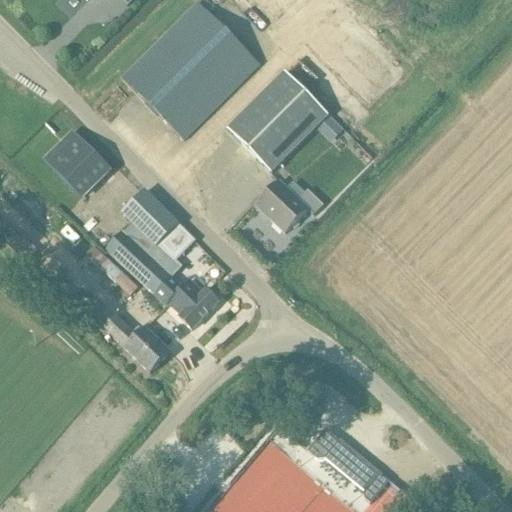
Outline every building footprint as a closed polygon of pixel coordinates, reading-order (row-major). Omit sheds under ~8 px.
[(120,82),(159,122),(183,146),(261,68),(198,4),(120,82)] [(283,75),(227,133),(271,176),(327,118),(283,75)] [(112,175),(73,134),(44,162),(83,202),(112,175)] [(50,209),(0,157),(0,212),(22,235),(50,209)] [(293,185),(287,192),(279,184),(255,208),(285,237),(309,213),(297,202),(303,195),(293,185)] [(135,224),(134,225),(124,236),(124,235),(106,254),(166,310),(169,307),(181,320),(179,321),(192,334),(219,306),(206,294),(204,296),(191,282),(190,283),(179,272),(182,270),(176,264),(195,243),(179,226),(143,190),(122,211),(135,224)] [(0,221),(0,240),(26,265),(38,253),(22,238),(19,240),(0,221)] [(96,266),(89,274),(96,281),(103,273),(115,285),(130,299),(139,290),(123,276),(124,276),(94,248),(85,257),(96,266)] [(87,312),(80,319),(96,335),(103,328),(87,312)] [(103,331),(125,352),(150,376),(170,356),(145,332),(138,339),(115,318),(103,331)] [(370,506),(389,485),(340,443),(339,444),(326,432),(307,454),(317,463),(326,461),(365,494),(365,501),(370,506)]
